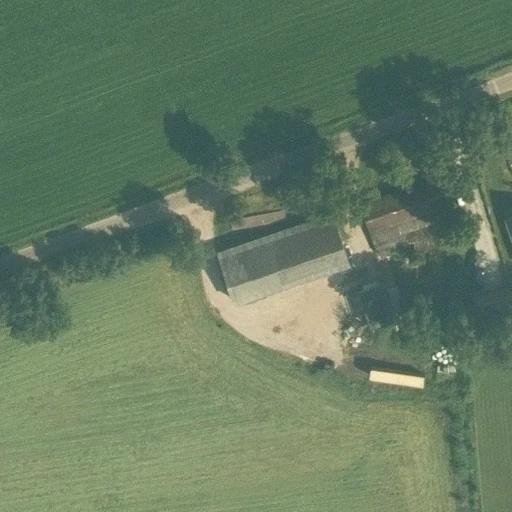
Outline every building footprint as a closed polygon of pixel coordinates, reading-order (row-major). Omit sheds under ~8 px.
[(411,254),(450,241),(443,219),(448,218),(434,174),(359,200),(378,257),(409,248),(411,254)] [(444,176),(446,182),(453,179),(451,174),(444,176)] [(300,208),(329,198),(322,178),(293,189),(300,208)] [(234,301),(348,262),(331,212),(216,251),(234,301)] [(394,318),(381,279),(357,287),(370,326),(394,318)] [(470,295),(477,321),(511,311),(511,295),(509,284),(470,295)]
